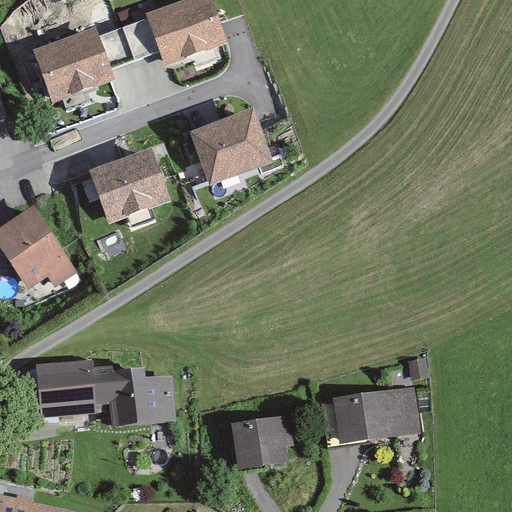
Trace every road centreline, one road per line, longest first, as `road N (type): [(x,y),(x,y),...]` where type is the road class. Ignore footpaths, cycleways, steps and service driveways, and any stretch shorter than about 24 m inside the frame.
road 1 (residential): [(0,382),(16,364),(348,154),(399,99),(455,0)]
road 2 (residential): [(0,171),(253,75)]
